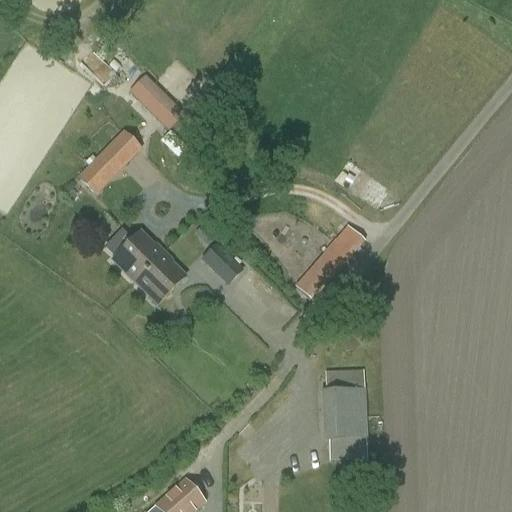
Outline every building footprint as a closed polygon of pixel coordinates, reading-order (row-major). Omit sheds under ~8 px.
[(145,77),(129,93),(167,132),(184,115),(145,77)] [(88,171),(103,186),(120,168),(105,154),(88,171)] [(311,303),(361,245),(342,228),(333,239),(291,204),(259,241),(302,277),(293,288),(311,303)] [(157,308),(185,279),(139,234),(111,263),(157,308)] [(216,248),(202,262),(228,287),(242,273),(216,248)] [(327,395),(365,392),(364,373),(326,375),(327,395)] [(365,392),(327,395),(318,396),(321,443),(327,443),(329,465),(370,461),(365,392)] [(157,511),(195,511),(204,504),(185,482),(178,488),(155,508),(157,511)]
